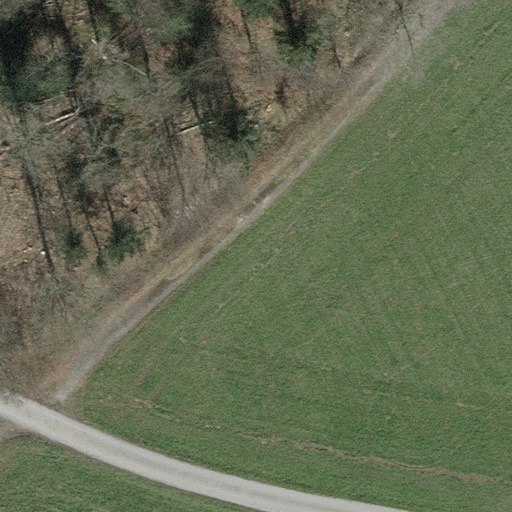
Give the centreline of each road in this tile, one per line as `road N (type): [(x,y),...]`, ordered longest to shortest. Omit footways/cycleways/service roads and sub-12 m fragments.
road 1 (track): [(443,0),(94,342),(0,404)]
road 2 (track): [(331,511),(263,501),(97,451),(0,401)]
